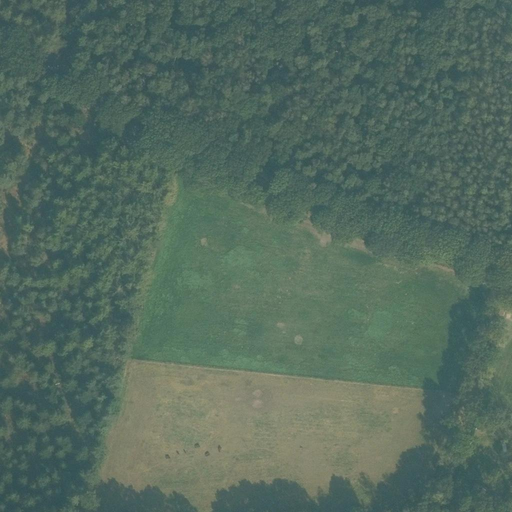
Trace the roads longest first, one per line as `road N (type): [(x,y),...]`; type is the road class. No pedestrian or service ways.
road 1 (unclassified): [(511,280),(184,153),(0,36)]
road 2 (track): [(53,76),(0,252)]
